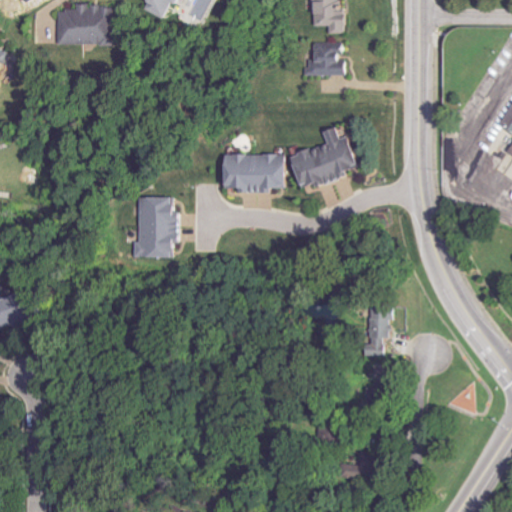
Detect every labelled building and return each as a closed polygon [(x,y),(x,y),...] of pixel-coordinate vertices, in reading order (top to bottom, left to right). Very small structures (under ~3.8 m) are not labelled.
[(175,13),(174,4),(189,3),(188,0),(156,0),(157,14),(175,13)] [(320,0),(321,26),(335,26),(335,34),(352,33),(352,11),(346,11),(345,0),(320,0)] [(66,44),(120,44),(120,5),(83,5),(83,10),(66,10),(66,44)] [(313,75),(353,76),(353,62),(349,62),(349,44),(320,44),(320,59),(313,59),(313,75)] [(0,53),(0,63),(12,63),(12,50),(0,50),(0,53)] [(511,99),(511,127),(499,119),(511,99)] [(335,145),(300,155),(311,190),(358,175),(356,170),(367,167),(357,136),(348,140),(344,127),(331,132),(335,145)] [(293,154),(234,155),(234,188),(248,188),(248,193),(280,193),(280,188),(293,188),(293,154)] [(147,197),(146,242),(141,242),(141,258),(181,259),(182,244),(186,244),(187,198),(147,197)] [(0,301),(0,328),(2,328),(3,331),(43,316),(33,289),(0,301)] [(377,341),(398,341),(397,307),(376,307),(377,341)] [(389,405),(390,383),(373,382),(372,404),(389,405)] [(369,452),(368,474),(391,475),(392,445),(380,445),(380,452),(369,452)]
